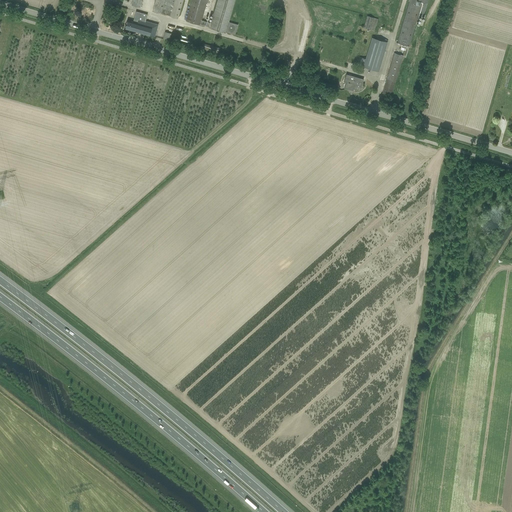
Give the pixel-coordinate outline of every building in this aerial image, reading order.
[(191,0),(187,22),(236,33),(238,24),(231,22),(236,0),(218,0),(214,18),(204,16),(208,0),(191,0)] [(409,0),(398,43),(410,47),(422,5),(427,6),(429,0),(409,0)] [(125,28),(155,37),(158,25),(146,21),(147,14),(136,11),(133,22),(127,20),(125,28)] [(375,30),(378,18),(366,16),(364,28),(375,30)] [(378,71),(387,42),(372,38),(365,59),(360,57),(358,65),(378,71)] [(202,50),(218,54),(219,48),(204,44),(202,50)] [(393,52),(383,94),(393,96),(402,54),(393,52)] [(360,91),(364,80),(346,75),(344,82),(346,82),(344,88),(344,89),(345,88),(349,89),(349,87),(353,88),(360,91)]
